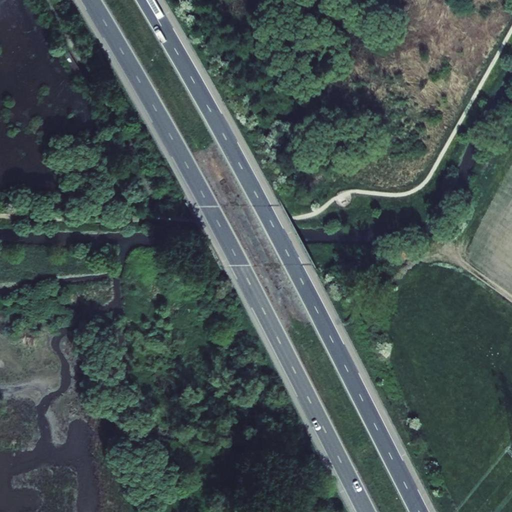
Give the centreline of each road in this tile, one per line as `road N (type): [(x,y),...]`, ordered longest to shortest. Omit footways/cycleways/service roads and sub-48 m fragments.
road 1 (motorway): [(90,0),(204,198),(365,511)]
road 2 (motorway): [(418,511),(145,0)]
